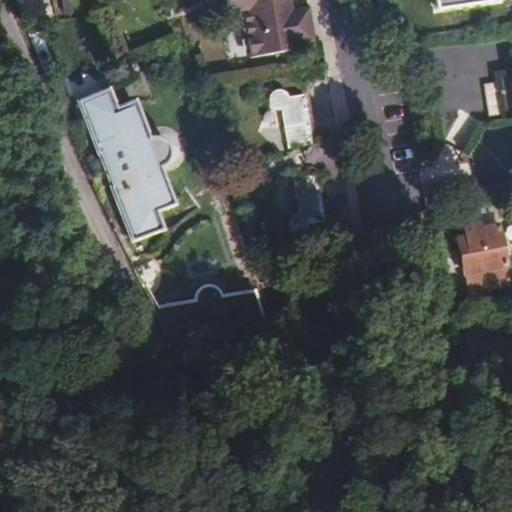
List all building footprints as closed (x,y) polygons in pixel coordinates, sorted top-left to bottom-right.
[(302,48),(307,48),(303,12),(297,13),(294,0),(218,0),(221,19),(240,17),(248,62),(302,54),(302,48)] [(430,0),(432,9),(494,3),(493,0),(430,0)] [(303,12),(307,48),(318,46),(320,46),(314,11),(310,11),(303,12)] [(449,55),(434,58),(440,90),(455,87),(449,55)] [(173,207),(159,171),(164,168),(168,163),(169,157),(168,151),(165,146),(160,142),(154,141),(148,142),(134,105),(116,112),(109,93),(77,105),(130,244),(161,231),(155,215),(173,207)] [(288,151),(311,148),(302,98),(286,101),(284,97),(281,94),(277,93),(273,93),(269,95),(266,98),(264,102),(264,106),(267,111),(271,114),(276,115),(281,114),(288,151)] [(472,176),(474,166),(462,163),(474,116),(453,111),(437,172),(451,175),(452,171),(472,176)] [(309,225),(325,222),(316,175),(294,179),(301,218),(295,218),(291,221),(288,225),(288,230),(290,234),(293,237),(297,239),(301,239),(305,237),(308,234),(310,229),(309,225)] [(462,267),(463,275),(505,269),(499,227),(481,230),(479,224),(465,227),(467,237),(458,238),(458,246),(453,250),(454,264),(462,267)] [(165,337),(263,322),(258,292),(226,297),(225,296),(225,295),(225,294),(224,293),(224,292),(223,292),(223,291),(222,290),(221,289),(220,289),(220,288),(219,288),(219,287),(218,287),(217,287),(217,286),(216,286),(215,286),(214,286),(213,286),(212,286),(211,286),(210,286),(209,286),(208,286),(207,286),(206,287),(205,287),(204,288),(203,288),(203,289),(202,289),(201,290),(201,291),(200,291),(200,292),(199,293),(199,294),(199,295),(198,295),(198,296),(198,297),(198,298),(198,299),(198,300),(198,301),(150,309),(165,337)]
